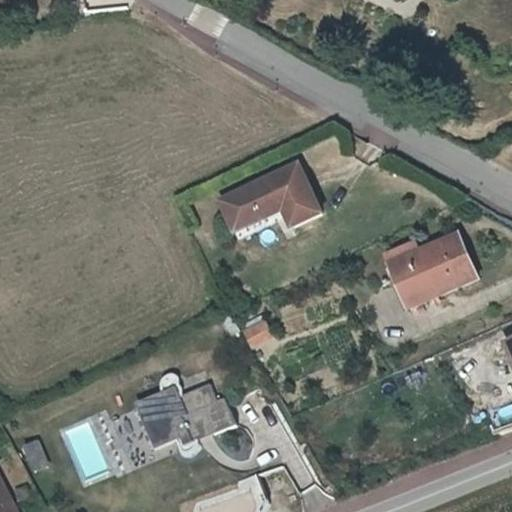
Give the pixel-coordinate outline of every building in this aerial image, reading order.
[(309,239),(287,190),(215,222),(226,246),(260,231),(263,239),(271,235),(279,252),(309,239)] [(215,222),(210,225),(224,256),(263,239),(260,231),(226,246),(215,222)] [(417,275),(387,287),(400,317),(430,303),(433,312),(473,294),(453,249),(413,268),(417,275)] [(384,281),(387,287),(417,275),(413,268),(384,281)] [(403,325),(433,312),(430,303),(400,317),(403,325)] [(249,353),(273,341),(261,318),(238,330),(249,353)] [(511,354),(501,359),(509,377),(511,376),(511,354)] [(158,408),(132,418),(148,460),(180,449),(182,453),(180,455),(180,460),(183,462),(187,462),(192,460),(195,457),(195,453),(232,439),(221,411),(209,415),(203,401),(174,412),(170,398),(167,396),(160,396),(158,400),(158,408)] [(34,450),(23,454),(27,465),(39,460),(34,450)] [(39,460),(27,465),(33,479),(44,474),(39,460)] [(257,470),(180,502),(184,511),(262,511),(269,497),(257,470)] [(16,511),(0,481),(0,511),(16,511)]
